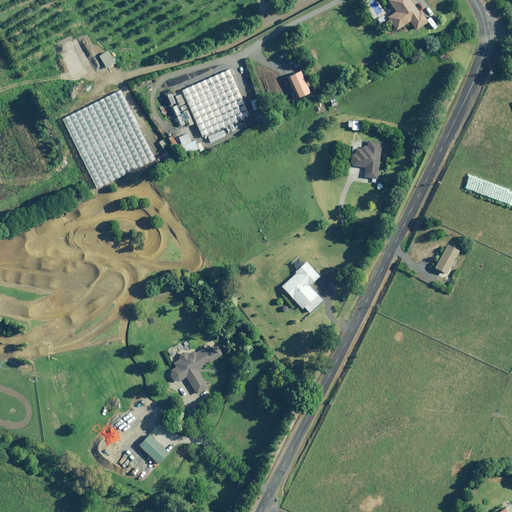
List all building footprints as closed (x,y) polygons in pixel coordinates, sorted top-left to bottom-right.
[(414,30),(426,23),(427,22),(419,11),(417,12),(408,0),(386,0),(394,11),(386,16),(395,30),(408,21),(414,30)] [(109,50),(100,56),(107,68),(116,62),(109,50)] [(235,130),(232,125),(251,116),(230,69),(182,91),(203,138),(208,136),(210,142),(235,130)] [(300,70),(287,76),(297,98),(310,92),(300,70)] [(156,159),(121,91),(63,120),(98,189),(156,159)] [(176,102),(172,93),(168,95),(172,104),(176,102)] [(185,103),(181,94),(176,96),(180,105),(185,103)] [(195,123),(188,109),(184,111),(185,112),(182,114),(177,105),(173,107),(182,126),(186,124),(184,120),(187,119),(190,125),(195,123)] [(351,126),(351,130),(358,130),(359,121),(348,120),(347,126),(351,126)] [(189,127),(177,131),(186,154),(198,150),(189,127)] [(179,143),(173,135),(169,137),(175,146),(179,143)] [(171,144),(166,138),(161,142),(165,148),(171,144)] [(350,155),(349,163),(351,165),(364,167),(362,177),(376,179),(379,142),(366,140),(366,146),(361,145),(360,148),(355,148),(354,153),(353,153),(350,155)] [(173,157),(168,151),(164,154),(169,160),(173,157)] [(452,256),(456,250),(444,243),(430,266),(443,273),(447,266),(449,268),(455,258),(452,256)] [(304,260),(292,271),(293,273),(279,286),(299,308),(301,306),(307,313),(321,300),(307,285),(317,275),(304,260)] [(197,370),(222,354),(216,345),(210,349),(208,344),(196,351),(192,350),(187,353),(187,352),(186,352),(185,352),(184,351),(183,351),(182,352),(181,352),(180,352),(180,353),(179,353),(179,354),(178,355),(178,356),(178,357),(178,358),(178,359),(178,360),(172,363),(174,367),(170,369),(170,370),(169,370),(169,371),(168,372),(168,373),(168,374),(168,375),(168,376),(168,377),(169,378),(169,379),(170,380),(171,380),(171,381),(172,381),(173,382),(174,382),(175,382),(176,382),(177,382),(185,377),(196,394),(208,386),(197,370)] [(138,445),(142,449),(139,453),(141,455),(145,452),(157,464),(168,452),(149,433),(138,445)] [(511,511),(511,501),(495,511),(511,511)]
